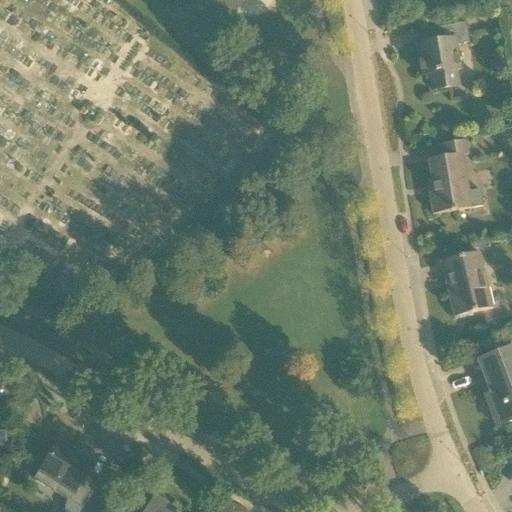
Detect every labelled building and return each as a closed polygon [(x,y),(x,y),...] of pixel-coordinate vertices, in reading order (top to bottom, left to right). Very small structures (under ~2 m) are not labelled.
[(469,44),(466,25),(425,32),(427,46),(416,47),(421,78),(429,76),(432,92),(458,88),(455,72),(459,71),(455,46),(469,44)] [(428,162),(432,182),(433,194),(429,195),(433,217),(472,210),(472,209),(483,207),(480,191),(469,193),(463,157),(468,156),(465,142),(439,146),(441,159),(428,162)] [(478,254),(440,263),(454,319),(492,309),(478,254)] [(511,348),(477,363),(494,406),(489,409),(496,428),(511,422),(511,348)] [(35,481),(52,492),(81,510),(96,487),(84,479),(93,465),(58,444),(35,481)] [(163,511),(168,505),(154,497),(144,511),(163,511)]
